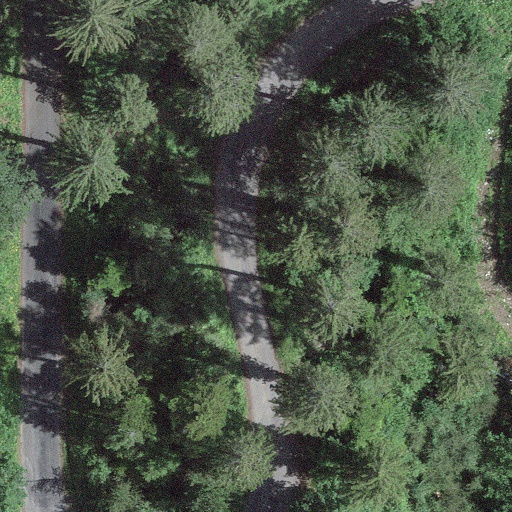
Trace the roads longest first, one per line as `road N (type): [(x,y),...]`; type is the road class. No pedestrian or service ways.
road 1 (unclassified): [(257,511),(259,404),(230,225),(240,136),(279,81),(346,27),(401,0)]
road 2 (unclassified): [(42,0),(37,422),(44,511)]
road 3 (track): [(511,327),(491,262),(491,207),(511,119)]
